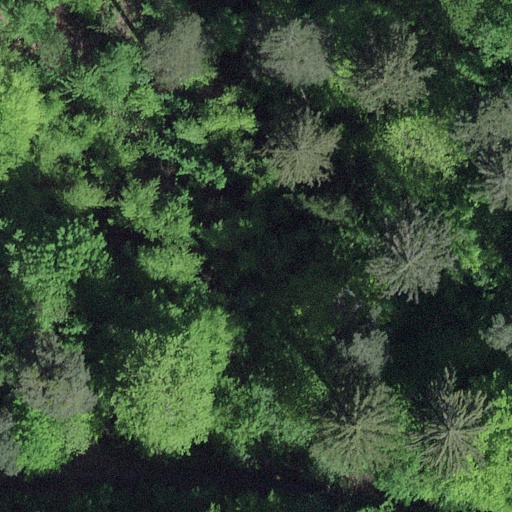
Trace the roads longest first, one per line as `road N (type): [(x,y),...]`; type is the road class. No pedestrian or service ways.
road 1 (track): [(403,511),(234,478),(0,478)]
road 2 (track): [(511,88),(351,0)]
